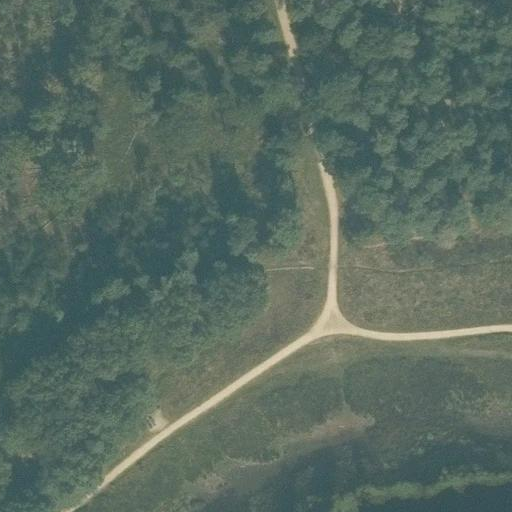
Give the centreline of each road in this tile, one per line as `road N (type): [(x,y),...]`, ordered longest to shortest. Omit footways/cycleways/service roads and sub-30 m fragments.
road 1 (track): [(511,331),(332,329),(189,413),(61,511)]
road 2 (track): [(270,0),(336,239)]
